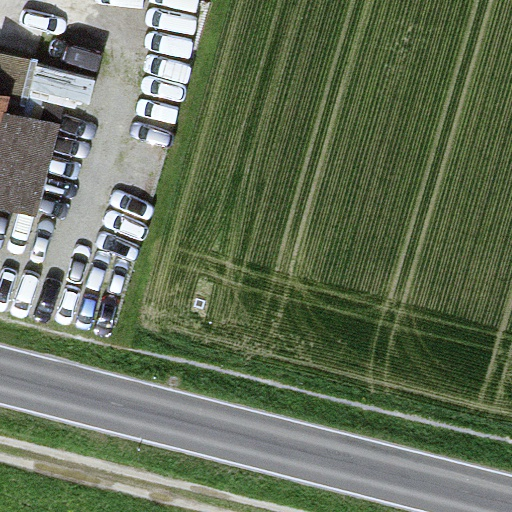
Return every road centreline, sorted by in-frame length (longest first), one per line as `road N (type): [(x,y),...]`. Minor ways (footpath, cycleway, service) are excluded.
road 1 (primary): [(0,374),(511,504)]
road 2 (unknown): [(0,282),(31,269),(66,224),(80,133),(80,90),(50,51),(0,28)]
road 3 (track): [(0,449),(229,511)]
